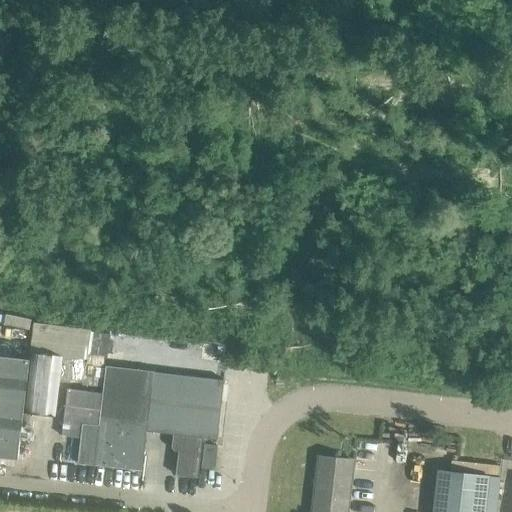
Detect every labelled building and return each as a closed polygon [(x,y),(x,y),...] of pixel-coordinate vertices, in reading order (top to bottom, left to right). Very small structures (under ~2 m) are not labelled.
[(52,405),(57,364),(0,357),(0,457),(17,460),(23,402),(52,405)] [(61,362),(59,382),(82,384),(81,385),(103,387),(99,425),(82,423),(77,464),(94,466),(142,471),(146,433),(173,436),(171,450),(174,453),(178,454),(175,477),(198,480),(203,440),(217,442),(224,382),(153,374),(154,372),(106,366),(84,364),(61,362)] [(201,468),(214,470),(217,446),(204,445),(201,468)] [(318,457),(312,511),(346,511),(352,461),(318,457)] [(495,511),(499,479),(487,477),(487,476),(439,471),(433,511),(495,511)]
